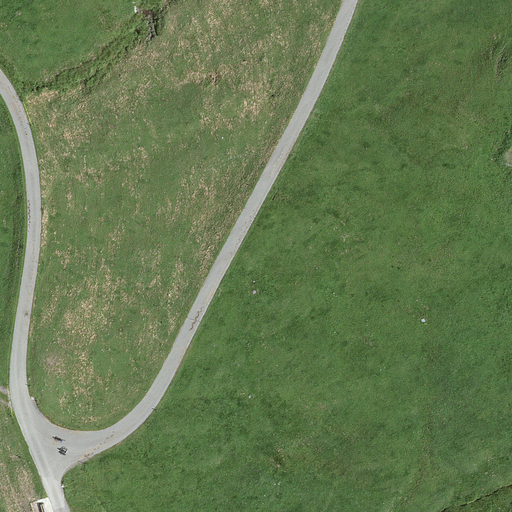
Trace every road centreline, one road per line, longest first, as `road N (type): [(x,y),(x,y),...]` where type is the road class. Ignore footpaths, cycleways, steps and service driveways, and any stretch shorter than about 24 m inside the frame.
road 1 (track): [(22,407),(45,431),(76,440),(112,433),(146,407),(295,125),(349,0)]
road 2 (track): [(22,407),(18,360),(34,208),(21,123)]
